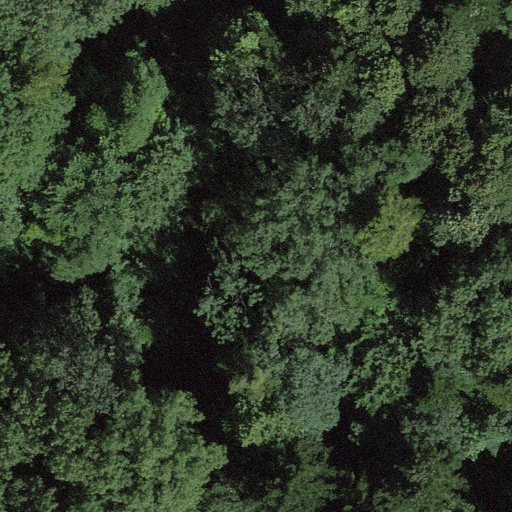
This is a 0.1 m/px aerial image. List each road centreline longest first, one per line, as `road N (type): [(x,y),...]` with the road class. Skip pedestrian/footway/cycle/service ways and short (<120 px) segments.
road 1 (track): [(27,511),(67,443),(310,122),(335,0)]
road 2 (track): [(160,511),(177,501),(244,495),(276,511)]
